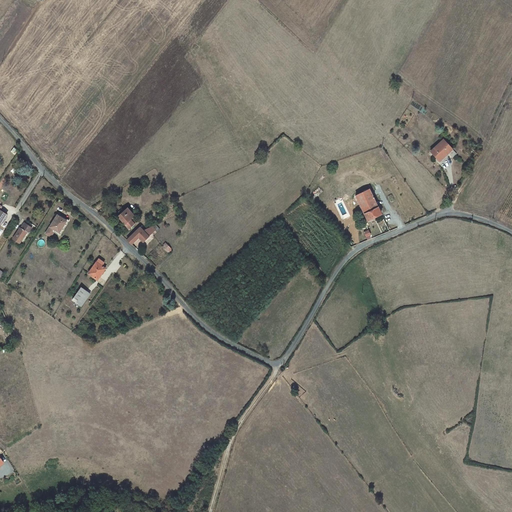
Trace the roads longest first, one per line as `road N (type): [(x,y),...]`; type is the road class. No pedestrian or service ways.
road 1 (unclassified): [(0,118),(43,171),(192,313),(269,363),(286,357),(360,246),(448,212),(511,232)]
road 2 (track): [(277,364),(227,451),(213,511)]
